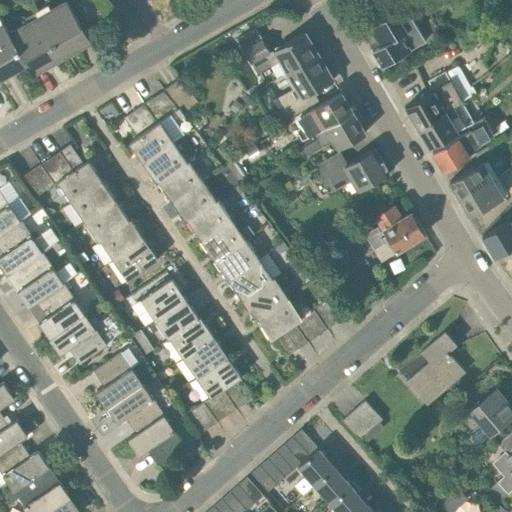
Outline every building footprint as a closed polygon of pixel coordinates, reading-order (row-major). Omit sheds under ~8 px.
[(67,1),(39,17),(61,55),(77,46),(80,50),(92,43),(67,1)] [(382,67),(410,50),(401,36),(407,33),(395,14),(374,27),(385,45),(373,52),(382,67)] [(61,55),(39,17),(10,34),(25,61),(28,66),(29,66),(35,76),(47,69),(44,64),(61,55)] [(25,61),(10,34),(4,23),(0,25),(0,82),(0,83),(16,74),(13,69),(25,61)] [(278,63),(285,74),(319,54),(306,31),(270,52),(256,28),(236,39),(257,75),(278,63)] [(319,54),(285,74),(294,89),(295,89),(302,99),(334,79),(319,54)] [(418,128),(445,111),(477,92),(460,65),(447,73),(445,70),(428,80),(434,90),(406,108),(418,128)] [(163,91),(178,110),(193,99),(179,80),(163,91)] [(167,117),(178,110),(163,91),(153,97),(167,117)] [(297,132),(303,142),(353,111),(342,92),(315,109),(299,119),(304,127),(297,132)] [(167,117),(153,97),(144,104),(158,124),(160,122),(167,117)] [(236,100),(229,109),(236,114),(243,105),(236,100)] [(134,111),(147,130),(158,124),(144,104),(134,111)] [(123,118),(137,137),(147,130),(134,111),(123,118)] [(353,111),(303,142),(297,146),(306,160),(315,154),(313,150),(332,138),(340,150),(366,133),(353,111)] [(445,111),(418,128),(430,148),(458,132),(445,111)] [(433,153),(445,172),(469,157),(467,153),(480,145),(480,144),(494,136),(483,116),(468,125),(471,130),(467,132),(433,153)] [(158,124),(147,130),(137,137),(129,143),(143,163),(174,142),(160,122),(158,124)] [(159,182),(188,161),(174,142),(143,163),(157,183),(159,182)] [(215,150),(223,159),(233,151),(224,142),(215,150)] [(250,157),(260,150),(255,143),(245,150),(246,151),(227,164),(238,180),(247,174),(239,163),(249,156),(250,157)] [(60,151),(73,170),(83,163),(70,145),(60,151)] [(493,157),(496,155),(490,145),(475,154),(481,164),(484,162),(493,157)] [(390,173),(375,149),(349,165),(342,153),(318,167),(326,179),(330,177),(335,185),(331,187),(333,191),(351,180),(359,192),(390,173)] [(73,170),(60,151),(50,158),(63,177),(73,170)] [(63,177),(50,158),(40,165),(53,184),(57,181),(63,177)] [(73,170),(63,177),(57,181),(70,201),(102,180),(88,160),(83,163),(73,170)] [(172,202),(203,181),(189,161),(188,161),(159,182),(172,202)] [(451,182),(461,199),(494,179),(484,162),(481,164),(451,182)] [(53,184),(40,165),(30,172),(43,191),(53,184)] [(43,191),(30,172),(20,178),(33,198),(43,191)] [(494,179),(461,199),(471,216),(504,197),(494,179)] [(102,180),(70,201),(84,221),(115,200),(102,180)] [(186,221),(188,220),(216,200),(203,181),(172,202),(186,221)] [(0,234),(20,220),(0,190),(0,234)] [(115,200),(84,221),(98,242),(100,241),(129,220),(115,200)] [(201,239),(230,219),(217,200),(216,200),(188,220),(201,239)] [(380,214),(388,210),(383,201),(375,206),(380,214)] [(403,219),(395,206),(388,210),(380,214),(376,216),(384,230),(381,232),(378,227),(367,234),(383,261),(425,234),(413,213),(403,219)] [(55,211),(53,208),(47,208),(44,209),(49,216),(55,211)] [(495,256),(511,246),(511,212),(507,216),(509,220),(482,236),(495,256)] [(131,219),(129,220),(100,241),(114,261),(145,240),(131,219)] [(215,260),(244,239),(230,219),(201,239),(215,260)] [(20,220),(0,234),(0,249),(3,254),(0,256),(0,266),(6,275),(14,270),(41,251),(20,220)] [(229,280),(258,259),(244,239),(215,260),(229,280)] [(145,240),(114,261),(127,281),(159,260),(145,240)] [(275,247),(279,253),(288,247),(284,241),(275,247)] [(41,251),(14,270),(25,285),(17,291),(28,308),(36,302),(63,283),(41,251)] [(78,255),(83,262),(88,259),(83,251),(78,255)] [(243,301),(245,300),(273,280),(258,259),(229,280),(243,301)] [(140,300),(154,320),(186,299),(172,278),(140,300)] [(258,319),(286,298),(274,280),(273,280),(245,300),(258,319)] [(63,283),(36,302),(46,316),(38,322),(49,338),(84,313),(63,283)] [(109,295),(115,304),(124,298),(118,289),(109,295)] [(295,323),(301,319),(286,298),(258,319),(272,339),(275,337),(285,330),(295,323)] [(186,299),(154,320),(167,339),(170,338),(198,318),(186,299)] [(330,299),(325,302),(338,321),(349,314),(330,299)] [(338,321),(325,302),(315,309),(328,328),(338,321)] [(328,328),(315,309),(305,316),(318,335),(328,328)] [(84,313),(49,338),(60,354),(68,349),(79,363),(106,345),(84,313)] [(198,318),(170,338),(184,359),(215,337),(201,316),(198,318)] [(305,316),(301,319),(295,323),(309,342),(318,335),(305,316)] [(309,342),(295,323),(285,330),(298,349),(309,342)] [(298,349),(285,330),(275,337),(288,356),(298,349)] [(428,405),(466,371),(449,351),(457,344),(445,330),(421,352),(422,354),(429,361),(407,381),(428,405)] [(215,337),(184,359),(197,379),(228,357),(215,337)] [(151,351),(145,342),(138,347),(144,356),(151,351)] [(107,408),(143,383),(122,351),(94,371),(104,386),(96,391),(107,408)] [(228,357),(197,379),(211,398),(214,396),(223,390),(233,383),(242,377),(228,357)] [(0,408),(15,398),(3,382),(0,384),(0,408)] [(136,433),(165,414),(143,383),(107,408),(118,423),(126,418),(136,433)] [(233,383),(223,390),(236,409),(247,402),(233,383)] [(459,421),(479,444),(511,415),(511,407),(496,389),(459,421)] [(223,390),(214,396),(227,416),(236,409),(223,390)] [(214,396),(211,398),(203,403),(217,423),(227,416),(214,396)] [(360,439),(382,419),(365,400),(343,420),(360,439)] [(217,423),(203,403),(194,410),(207,429),(217,423)] [(207,429),(194,410),(183,417),(197,436),(207,429)] [(0,453),(20,439),(28,434),(16,419),(9,424),(0,411),(0,453)] [(186,445),(165,414),(136,433),(129,438),(140,454),(148,448),(159,464),(186,445)] [(294,436),(310,455),(319,447),(303,428),(294,436)] [(498,503),(503,497),(511,488),(511,431),(498,443),(507,454),(511,459),(511,467),(486,490),(498,503)] [(285,443),(302,462),(310,455),(294,436),(285,443)] [(20,439),(0,453),(0,469),(15,490),(42,472),(50,466),(39,450),(31,455),(20,439)] [(396,469),(417,454),(407,441),(387,456),(396,469)] [(293,469),(299,464),(302,462),(285,443),(277,451),(293,469)] [(319,447),(310,455),(302,462),(299,464),(315,484),(336,466),(319,447)] [(269,458),(285,476),(293,469),(277,451),(269,458)] [(260,465),(277,484),(285,476),(269,458),(260,465)] [(277,484),(260,465),(252,472),(268,491),(277,484)] [(336,466),(315,484),(332,502),(352,485),(336,466)] [(42,472),(15,490),(29,511),(47,511),(71,496),(60,481),(52,486),(42,472)] [(240,483),(256,502),(264,495),(248,476),(240,483)] [(448,511),(452,511),(469,499),(454,481),(436,497),(448,511)] [(231,490),(247,509),(256,502),(240,483),(231,490)] [(352,485),(332,502),(340,511),(357,511),(368,503),(352,485)] [(511,488),(503,497),(498,503),(505,511),(511,506),(511,488)] [(223,498),(235,511),(244,511),(247,509),(231,490),(223,498)] [(71,496),(47,511),(81,511),(82,511),(71,496)] [(215,505),(220,511),(235,511),(223,498),(215,505)] [(375,511),(368,503),(357,511),(375,511)]
